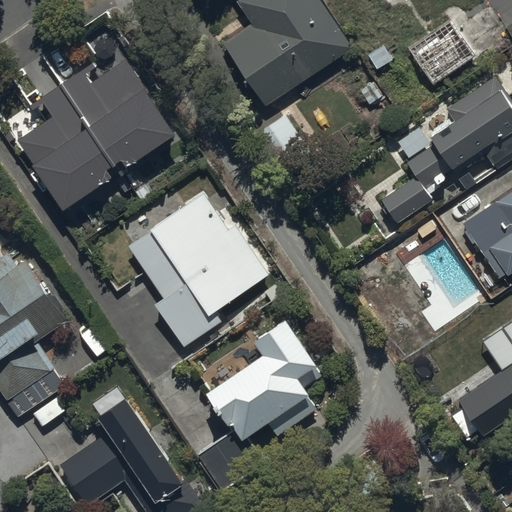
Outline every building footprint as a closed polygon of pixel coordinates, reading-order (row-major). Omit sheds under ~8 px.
[(222,45),(263,106),(353,46),(322,0),(240,0),(237,2),(253,25),(222,45)] [(361,0),(369,11),(385,0),(361,0)] [(408,45),(435,84),(478,56),(451,16),(408,45)] [(132,165),(178,134),(127,58),(92,82),(82,67),(39,96),(52,116),(17,139),(64,209),(113,176),(108,168),(126,157),(132,165)] [(450,106),(463,125),(409,161),(419,174),(380,200),(397,225),(435,199),(427,187),(480,151),(493,170),(511,157),(511,96),(497,74),(450,106)] [(312,153),(286,114),(249,139),(275,178),(312,153)] [(511,189),(460,224),(499,283),(511,274),(511,189)] [(221,324),(213,312),(263,278),(273,272),(239,221),(229,228),(204,191),(133,239),(128,242),(165,297),(154,305),(184,349),(221,324)] [(456,246),(436,216),(393,245),(413,275),(456,246)] [(0,274),(0,389),(19,418),(69,385),(39,340),(69,320),(27,257),(0,274)] [(324,375),(286,319),(255,339),(265,354),(210,391),(233,427),(199,450),(226,491),(270,461),(260,447),(317,408),(304,388),(324,375)] [(511,363),(457,400),(483,439),(511,419),(511,363)] [(152,511),(198,511),(208,506),(126,385),(85,412),(100,435),(60,462),(90,507),(131,480),(152,511)]
